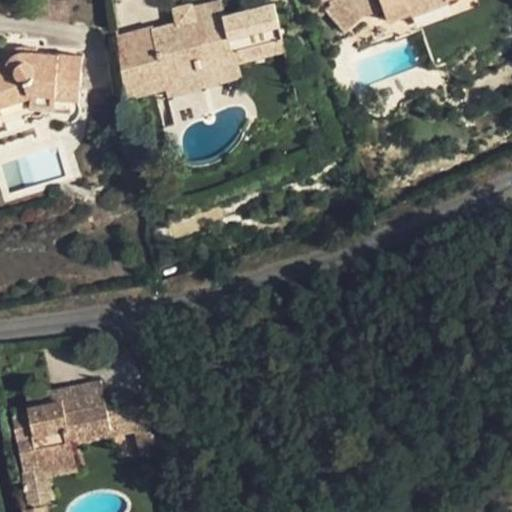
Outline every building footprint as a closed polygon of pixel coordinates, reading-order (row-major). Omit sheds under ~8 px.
[(66,1),(56,0),(38,0),(34,17),(71,22),(66,1)] [(315,0),(343,32),(362,16),(383,8),(388,22),(413,12),(409,1),(411,0),(315,0)] [(411,0),(409,1),(413,12),(414,15),(447,2),(445,0),(411,0)] [(274,2),(222,15),(219,1),(192,8),(192,4),(173,9),(176,23),(151,29),(162,70),(199,61),(201,70),(236,61),(286,49),(274,2)] [(117,38),(126,97),(166,87),(162,70),(151,29),(117,38)] [(79,99),(82,56),(36,53),(36,48),(21,47),(18,47),(14,49),(10,52),(6,56),(3,61),(0,61),(0,112),(2,112),(0,106),(0,105),(30,96),(30,92),(56,94),(56,98),(79,99)] [(168,94),(205,85),(201,70),(199,61),(162,70),(166,87),(168,94)] [(240,76),(236,61),(201,70),(205,85),(240,76)] [(205,85),(168,94),(175,124),(212,115),(205,85)] [(56,98),(56,94),(30,92),(30,96),(29,110),(55,112),(56,98)] [(25,396),(28,406),(63,399),(65,411),(105,403),(100,382),(25,396)] [(74,465),(70,445),(68,439),(110,431),(105,403),(65,411),(63,399),(28,406),(13,409),(25,469),(39,466),(40,470),(74,465)] [(110,431),(68,439),(70,445),(111,437),(110,431)] [(39,466),(25,469),(27,480),(75,471),(74,465),(40,470),(39,466)] [(53,511),(52,503),(28,508),(28,511),(53,511)]
